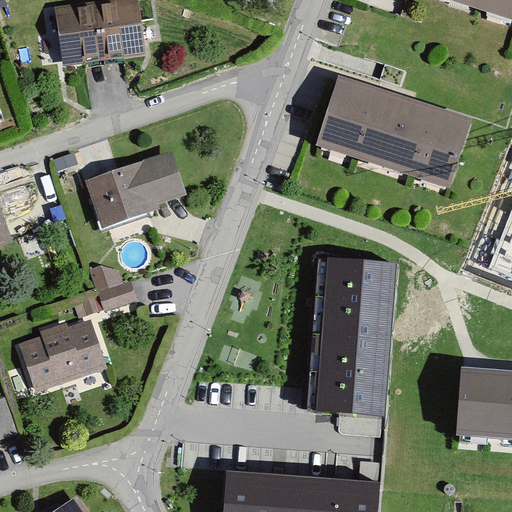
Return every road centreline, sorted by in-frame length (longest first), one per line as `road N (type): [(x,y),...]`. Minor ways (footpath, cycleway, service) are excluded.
road 1 (residential): [(278,72),(148,430),(121,472)]
road 2 (residential): [(0,163),(278,72)]
road 3 (residential): [(121,472),(75,467),(0,486)]
